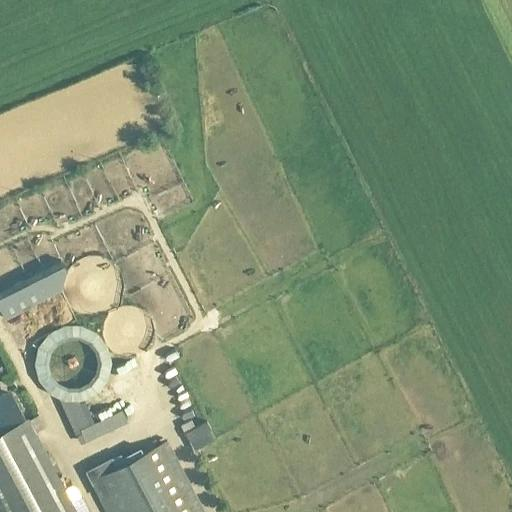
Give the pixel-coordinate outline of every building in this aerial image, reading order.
[(0,301),(0,317),(3,324),(70,293),(61,274),(0,301)] [(154,358),(163,377),(180,369),(172,350),(154,358)] [(122,371),(111,375),(115,388),(126,384),(122,371)] [(136,383),(110,392),(114,404),(140,396),(136,383)] [(0,433),(26,420),(13,397),(0,404),(0,433)] [(121,410),(79,430),(86,443),(127,423),(121,410)] [(0,511),(76,511),(27,419),(26,420),(0,433),(0,511)] [(203,511),(166,442),(92,481),(107,511),(203,511)]
